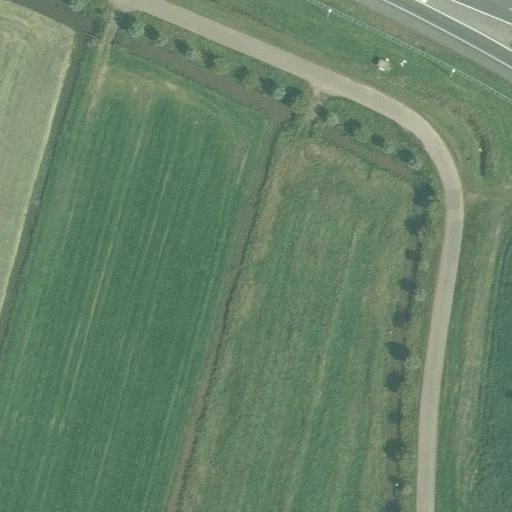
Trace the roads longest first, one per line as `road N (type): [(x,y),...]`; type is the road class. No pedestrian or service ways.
road 1 (unclassified): [(430,511),(460,195),(434,141),(380,104),(127,0)]
road 2 (motorway): [(398,0),(511,60)]
